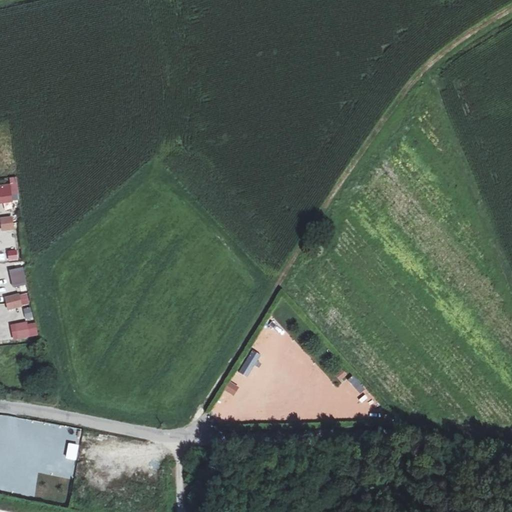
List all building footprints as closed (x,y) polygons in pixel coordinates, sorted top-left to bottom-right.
[(10,185),(0,186),(0,204),(19,203),(18,178),(10,178),(10,185)] [(0,219),(0,223),(2,233),(15,230),(12,216),(0,219)] [(8,261),(18,261),(17,251),(8,251),(8,261)] [(13,288),(27,285),(24,268),(10,271),(13,288)] [(5,298),(8,311),(30,305),(27,293),(5,298)] [(38,336),(36,321),(11,325),(13,340),(38,336)] [(340,382),(348,376),(342,368),(334,374),(340,382)] [(233,397),(239,389),(231,382),(224,391),(233,397)]
